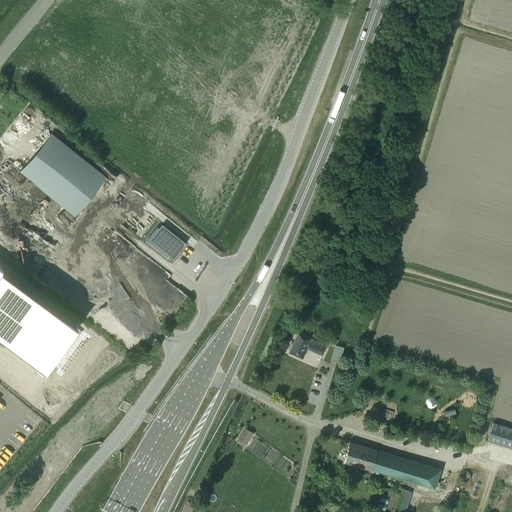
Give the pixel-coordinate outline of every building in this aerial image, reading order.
[(43,126),(12,165),(74,216),(106,176),(43,126)] [(160,226),(148,241),(172,260),(184,245),(160,226)] [(0,265),(0,332),(32,357),(64,314),(0,265)] [(322,356),(327,346),(312,339),(298,332),(289,352),(303,358),(307,349),(322,356)] [(338,362),(343,348),(336,346),(332,360),(338,362)] [(511,448),(511,428),(493,423),(487,441),(511,448)] [(245,427),(237,439),(245,444),(253,433),(245,427)] [(344,460),(434,488),(440,469),(350,441),(344,460)]
